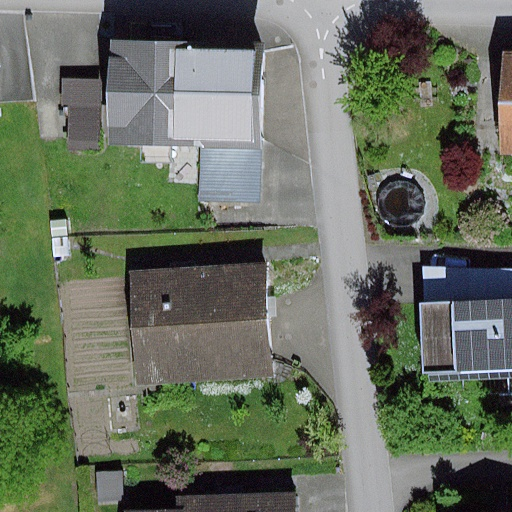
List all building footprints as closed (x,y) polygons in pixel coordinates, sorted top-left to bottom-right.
[(282,49),(128,43),(125,144),(203,147),(265,149),(278,150),(282,49)] [(511,53),(503,53),(500,153),(511,153),(511,53)] [(106,79),(64,78),(64,105),(73,105),(72,154),(105,154),(106,79)] [(265,149),(203,147),(203,175),(202,203),(264,205),(265,149)] [(275,267),(139,274),(145,388),(281,382),(275,267)] [(511,270),(421,268),(422,302),(511,299),(511,270)] [(511,299),(422,302),(416,302),(418,375),(511,371),(511,299)] [(186,511),(301,511),(301,494),(186,497),(186,511)]
